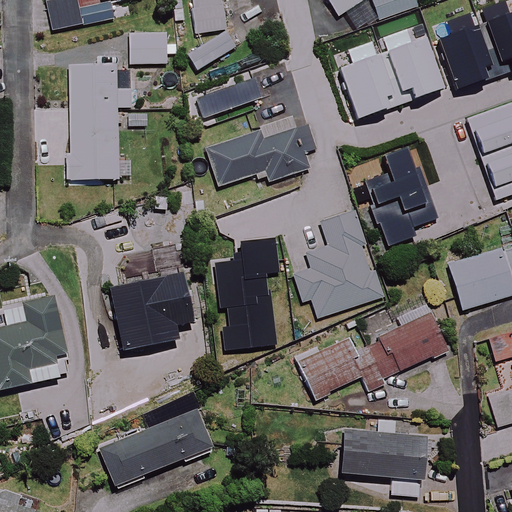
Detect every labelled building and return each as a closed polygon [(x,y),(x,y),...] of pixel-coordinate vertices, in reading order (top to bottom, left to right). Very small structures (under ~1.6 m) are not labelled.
[(60,0),(44,3),(50,33),(131,16),(129,3),(109,7),(109,4),(97,6),(95,0),(85,0),(76,2),(75,0),(60,0)] [(189,0),(194,35),(222,32),(218,0),(189,0)] [(363,0),(323,0),(336,18),(363,0)] [(511,0),(457,0),(344,39),(364,98),(511,48),(511,0)] [(378,23),(413,6),(410,0),(372,0),(368,2),(378,23)] [(233,50),(223,33),(185,55),(195,72),(233,50)] [(164,66),(164,35),(127,35),(127,66),(164,66)] [(115,91),(115,66),(67,67),(68,154),(64,154),(64,182),(116,181),(115,110),(129,110),(129,91),(115,91)] [(511,82),(471,94),(496,177),(511,172),(511,82)] [(218,103),(197,102),(196,124),(217,125),(218,103)] [(445,193),(409,111),(391,118),(403,144),(370,158),(394,214),(445,193)] [(304,122),(291,126),(287,115),(258,124),(260,131),(205,148),(217,187),(256,175),(260,187),(305,173),(301,160),(300,156),(313,152),(304,122)] [(363,246),(354,214),(320,224),(327,248),(306,255),(311,271),(293,276),(302,305),(311,303),(316,320),(380,301),(372,274),(367,275),(358,247),(363,246)] [(276,277),(271,241),(238,247),(240,263),(214,267),(221,311),(227,310),(229,329),(221,330),(225,354),(273,346),(263,279),(276,277)] [(511,248),(500,252),(510,287),(511,286),(511,248)] [(511,295),(510,287),(500,252),(445,267),(457,312),(511,297),(511,295)] [(191,324),(182,276),(107,290),(120,353),(176,342),(173,327),(191,324)] [(69,372),(54,298),(0,309),(5,329),(0,330),(0,391),(58,380),(57,375),(69,372)] [(442,352),(427,317),(371,342),(374,346),(353,355),(347,341),(293,365),(309,401),(360,378),(364,387),(442,352)] [(511,334),(486,342),(492,363),(511,356),(511,370),(507,372),(511,386),(511,387),(484,396),(495,429),(511,423),(511,334)] [(213,452),(197,411),(97,451),(113,492),(142,480),(141,477),(182,460),(184,464),(213,452)] [(393,423),(376,422),(375,433),(341,431),(338,476),(390,479),(389,496),(419,498),(422,457),(426,457),(428,439),(392,436),(393,423)] [(54,511),(0,493),(0,511),(54,511)]
